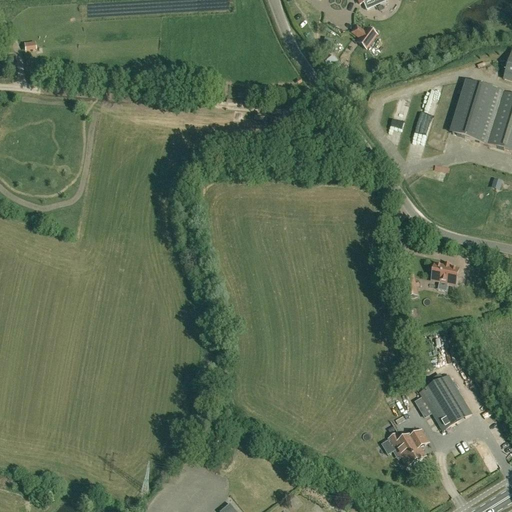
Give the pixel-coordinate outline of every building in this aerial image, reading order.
[(376,37),(367,30),(357,43),(366,50),(376,37)] [(485,145),(501,93),(463,81),(447,133),(485,145)] [(511,153),(511,96),(501,93),(485,145),(511,153)] [(398,144),(402,135),(392,132),(389,140),(398,144)] [(511,192),(503,189),(499,200),(511,203),(511,192)] [(435,265),(432,282),(455,286),(459,270),(450,268),(450,266),(444,265),(444,267),(435,265)] [(417,297),(414,282),(404,284),(407,299),(417,297)] [(424,357),(423,355),(414,358),(418,373),(427,370),(427,369),(431,368),(428,356),(424,357)] [(421,395),(444,433),(471,416),(448,379),(421,395)] [(402,443),(397,436),(391,440),(397,451),(396,452),(400,459),(402,458),(408,469),(425,458),(420,449),(429,444),(422,433),(415,437),(414,435),(402,443)] [(293,472),(287,468),(284,473),(291,476),(293,472)] [(453,508),(476,497),(463,468),(440,479),(453,508)]
